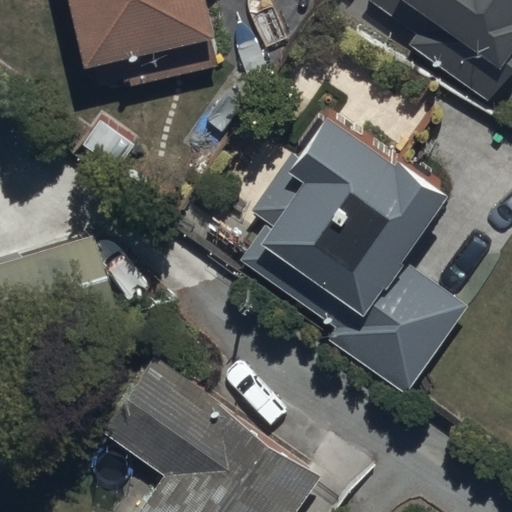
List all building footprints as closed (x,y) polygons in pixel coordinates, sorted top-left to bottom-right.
[(225,4),(224,0),(87,0),(102,66),(128,61),(131,72),(224,51),(214,7),(225,4)] [(511,0),(391,0),(419,19),(410,32),(488,87),(511,52),(511,0)] [(395,134),(325,84),(255,192),(268,201),(262,209),(267,213),(244,247),(337,313),(330,322),(407,376),(467,291),(399,243),(407,232),(402,228),(448,161),(400,127),(395,134)] [(112,297),(91,228),(0,255),(0,277),(15,326),(112,297)] [(283,511),(322,457),(154,340),(100,416),(168,464),(134,511),(283,511)]
